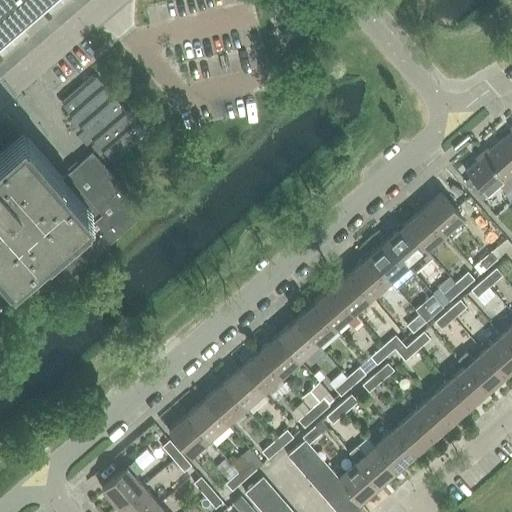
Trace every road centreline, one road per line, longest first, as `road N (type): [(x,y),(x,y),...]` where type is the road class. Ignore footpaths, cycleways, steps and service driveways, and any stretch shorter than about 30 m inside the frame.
road 1 (residential): [(39,478),(459,119)]
road 2 (residential): [(459,119),(354,0)]
road 3 (residential): [(0,93),(108,0)]
road 4 (residential): [(511,416),(412,505),(418,511)]
